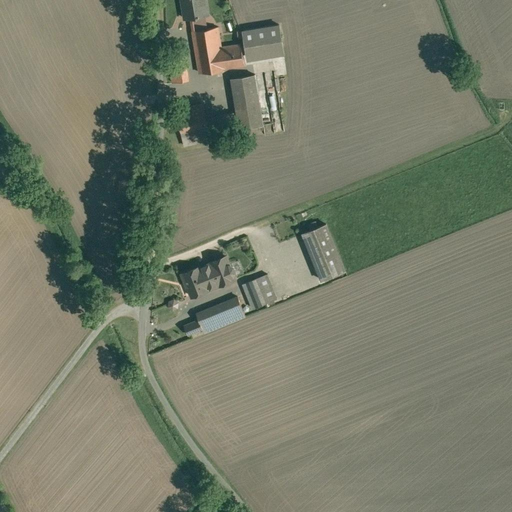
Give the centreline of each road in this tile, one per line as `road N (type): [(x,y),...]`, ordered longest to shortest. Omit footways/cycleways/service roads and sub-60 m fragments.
road 1 (unclassified): [(156,266),(141,330),(145,366),(189,441),(256,511)]
road 2 (unclassified): [(159,0),(156,266)]
road 3 (unclassified): [(156,266),(101,320),(0,455)]
